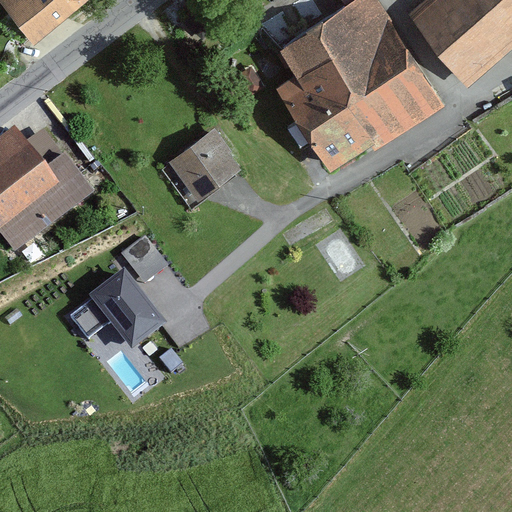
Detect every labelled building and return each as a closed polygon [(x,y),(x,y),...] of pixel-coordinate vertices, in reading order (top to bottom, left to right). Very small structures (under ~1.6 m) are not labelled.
[(0,0),(0,3),(35,46),(91,0),(0,0)] [(335,178),(448,107),(380,0),(339,0),(346,9),(283,49),(299,75),(278,88),(335,178)] [(470,87),(511,46),(511,0),(433,0),(410,19),(470,87)] [(218,129),(169,164),(198,204),(246,169),(218,129)] [(0,239),(15,260),(97,199),(63,156),(46,169),(18,130),(0,143),(0,239)] [(123,249),(144,280),(170,262),(149,231),(123,249)] [(125,263),(60,314),(87,348),(109,330),(132,358),(174,325),(125,263)]
